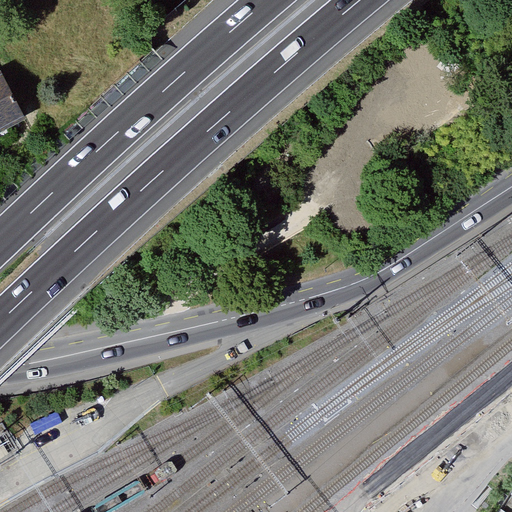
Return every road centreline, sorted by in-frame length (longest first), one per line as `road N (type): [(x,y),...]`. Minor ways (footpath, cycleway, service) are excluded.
road 1 (secondary): [(511,190),(393,268),(348,286),(0,367)]
road 2 (motorway): [(0,323),(360,0)]
road 3 (motorway): [(267,0),(0,240)]
road 4 (track): [(304,216),(163,311),(149,336)]
